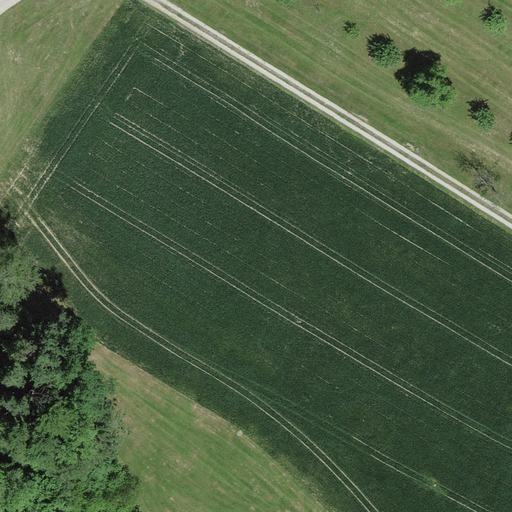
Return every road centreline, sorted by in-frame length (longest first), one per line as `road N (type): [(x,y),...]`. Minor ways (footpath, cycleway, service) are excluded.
road 1 (motorway): [(405,0),(340,349),(298,511)]
road 2 (motorway): [(399,511),(439,374),(511,7)]
road 3 (track): [(155,0),(511,221)]
